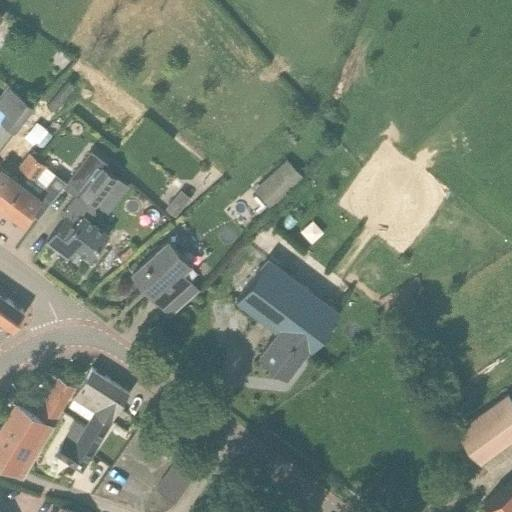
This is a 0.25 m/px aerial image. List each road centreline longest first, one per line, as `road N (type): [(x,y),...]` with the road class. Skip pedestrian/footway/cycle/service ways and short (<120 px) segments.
road 1 (tertiary): [(232,438),(114,349),(63,336)]
road 2 (residential): [(0,471),(115,511)]
road 3 (tertiary): [(329,511),(232,438)]
